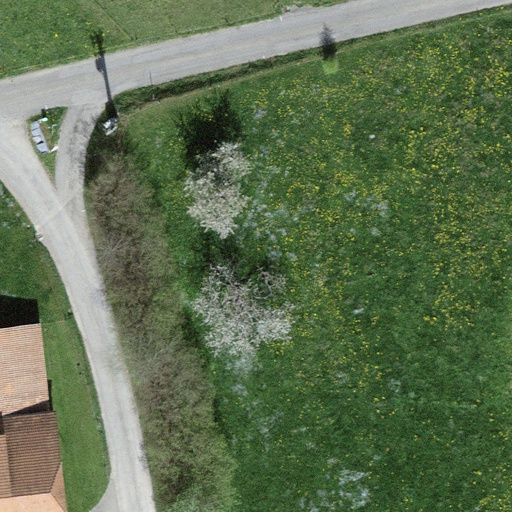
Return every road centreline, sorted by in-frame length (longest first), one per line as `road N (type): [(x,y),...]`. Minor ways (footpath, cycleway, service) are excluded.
road 1 (unclassified): [(0,113),(500,0)]
road 2 (track): [(133,511),(84,315),(45,227),(0,155)]
